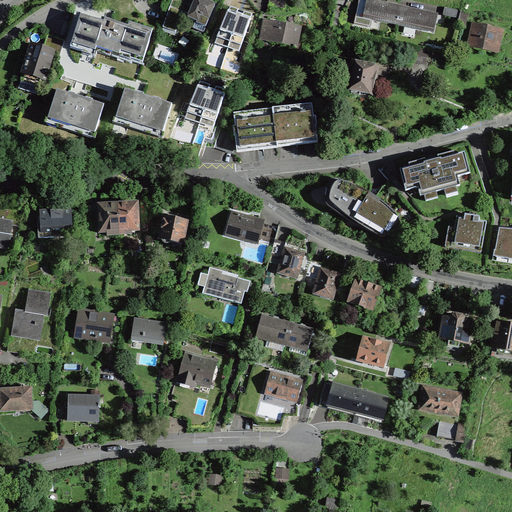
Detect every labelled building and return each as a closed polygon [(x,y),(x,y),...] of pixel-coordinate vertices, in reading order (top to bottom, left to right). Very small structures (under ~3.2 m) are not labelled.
[(175,15),(180,2),(174,0),(172,0),(163,27),(175,31),(180,17),(175,15)] [(205,0),(194,0),(188,17),(198,21),(201,16),(209,19),(215,4),(205,0)] [(399,25),(403,7),(382,3),(370,0),(369,7),(366,6),(363,18),(399,25)] [(434,33),(437,21),(433,20),(435,14),(409,9),(403,7),(399,25),(434,33)] [(461,11),(446,8),(444,15),(459,18),(461,11)] [(251,16),(228,9),(215,43),(239,51),(251,16)] [(468,12),(461,11),(459,18),(457,25),(465,27),(468,12)] [(339,29),(342,13),(334,12),(331,27),(339,29)] [(129,23),(128,27),(107,20),(104,19),(103,23),(80,16),(70,48),(82,52),(83,48),(95,52),(96,48),(119,56),(121,52),(132,56),(131,59),(142,63),(153,31),(129,23)] [(266,21),(263,34),(274,37),(273,41),(295,46),(299,28),(276,23),(266,21)] [(496,43),(500,44),(503,32),(474,26),(469,49),(476,50),(493,54),(496,43)] [(60,56),(65,41),(48,35),(43,48),(32,45),(23,73),(21,80),(42,87),(53,54),(60,56)] [(354,46),(366,49),(368,42),(355,39),(354,46)] [(413,61),(425,64),(428,51),(416,48),(413,61)] [(286,57),(284,65),(297,68),(298,59),(286,57)] [(360,95),(360,92),(373,95),(377,69),(352,64),(347,89),(351,90),(351,93),(355,94),(360,95)] [(225,93),(198,84),(185,117),(213,126),(216,117),(225,93)] [(128,91),(125,90),(116,118),(116,119),(163,134),(172,105),(160,101),(161,100),(154,98),(153,99),(143,96),(144,94),(137,92),(136,94),(128,91)] [(95,134),(104,105),(92,102),(93,100),(86,98),(85,100),(75,96),(76,95),(69,93),(68,94),(59,91),(57,91),(48,119),(95,134)] [(312,104),(273,109),(278,148),(297,145),(317,143),(318,143),(316,126),(317,125),(316,116),(314,117),(312,104)] [(234,137),(234,136),(235,144),(237,153),(256,150),(278,148),(273,109),(234,114),(235,126),(233,127),(233,135),(234,137)] [(229,134),(219,131),(214,147),(216,148),(223,150),(229,134)] [(232,153),(235,144),(234,136),(234,137),(233,135),(229,134),(223,150),(232,153)] [(418,187),(420,196),(460,185),(458,176),(470,173),(464,153),(455,155),(454,152),(438,156),(439,160),(431,162),(426,163),(425,160),(409,164),(410,168),(400,170),(401,175),(397,179),(396,178),(395,179),(406,191),(418,187)] [(345,182),(341,180),(328,204),(382,235),(395,213),(392,210),(388,207),(385,204),(382,201),(379,199),(376,197),(373,195),(372,195),(370,194),(367,192),(364,190),(361,189),(358,187),(354,185),(350,184),(345,182)] [(121,205),(118,205),(119,229),(131,229),(131,231),(138,230),(137,204),(121,205)] [(119,234),(119,229),(118,205),(101,206),(99,206),(100,232),(107,232),(107,235),(119,234)] [(0,206),(0,244),(9,246),(13,225),(20,226),(23,210),(0,206)] [(53,233),(72,232),(71,210),(52,211),(40,212),(41,223),(38,223),(38,238),(54,237),(53,233)] [(231,212),(226,231),(273,244),(274,239),(278,228),(263,224),(264,221),(238,214),(231,212)] [(465,215),(464,218),(457,217),(452,247),(481,252),(486,222),(479,221),(480,218),(471,216),(465,215)] [(162,239),(163,242),(165,243),(167,243),(166,248),(181,251),(187,222),(167,217),(164,217),(159,239),(162,239)] [(511,230),(500,230),(496,254),(511,257),(511,230)] [(307,271),(310,260),(311,257),(304,255),(304,253),(286,248),(284,248),(286,243),(274,239),(273,244),(268,261),(280,264),(277,273),(297,279),(300,269),(307,271)] [(310,260),(307,271),(306,276),(317,279),(313,294),(333,300),(336,290),(343,292),(347,278),(339,276),(340,274),(321,269),(320,268),(321,263),(310,260)] [(209,296),(241,305),(247,282),(250,283),(250,281),(211,270),(212,268),(210,267),(202,294),(209,296)] [(373,310),(379,312),(382,303),(376,300),(380,289),(361,282),(356,280),(348,302),(373,310)] [(15,314),(12,333),(35,337),(37,323),(35,322),(36,314),(47,316),(51,293),(33,290),(29,290),(25,313),(25,315),(15,314)] [(110,338),(109,343),(110,343),(110,338),(114,317),(79,311),(75,335),(84,337),(97,339),(97,336),(110,338)] [(278,343),(285,344),(290,323),(279,320),(277,318),(275,317),(273,319),(261,315),(256,335),(262,336),(278,341),(278,343)] [(472,323),(463,322),(464,316),(454,315),(453,320),(449,319),(444,318),(441,337),(439,337),(439,338),(449,340),(448,346),(459,347),(460,342),(469,344),(469,342),(468,342),(472,323)] [(134,320),(131,340),(139,342),(163,345),(166,325),(147,322),(148,318),(139,316),(139,321),(134,320)] [(501,357),(509,358),(511,358),(511,324),(510,324),(497,321),(492,348),(494,348),(493,355),(501,357)] [(300,326),(290,323),(285,344),(291,346),(293,345),(296,346),(308,349),(313,329),(305,327),(305,325),(302,325),(300,326)] [(363,325),(362,330),(391,338),(392,333),(363,325)] [(363,338),(357,360),(381,366),(379,370),(383,371),(389,345),(382,343),(382,342),(376,340),(371,339),(371,340),(363,338)] [(158,353),(138,351),(136,365),(156,367),(158,353)] [(211,386),(217,362),(185,353),(176,383),(194,387),(195,382),(211,386)] [(321,372),(326,356),(316,353),(312,369),(321,372)] [(268,382),(272,383),(270,393),(275,395),(297,401),(302,382),(270,373),(268,382)] [(456,414),(460,394),(424,388),(422,402),(432,403),(431,410),(436,411),(456,414)] [(0,398),(1,410),(14,409),(31,408),(42,418),(48,410),(38,402),(30,402),(30,389),(0,390),(0,398)] [(99,396),(69,395),(68,417),(80,418),(98,418),(99,407),(100,407),(100,404),(99,404),(99,396)] [(401,409),(387,404),(382,419),(397,424),(401,409)] [(437,436),(465,441),(467,426),(440,422),(439,422),(437,436)] [(277,470),(277,477),(287,478),(287,470),(280,470),(277,470)] [(220,485),(221,475),(212,474),(210,474),(209,484),(220,485)] [(327,504),(337,506),(338,500),(331,499),(328,498),(327,504)]
